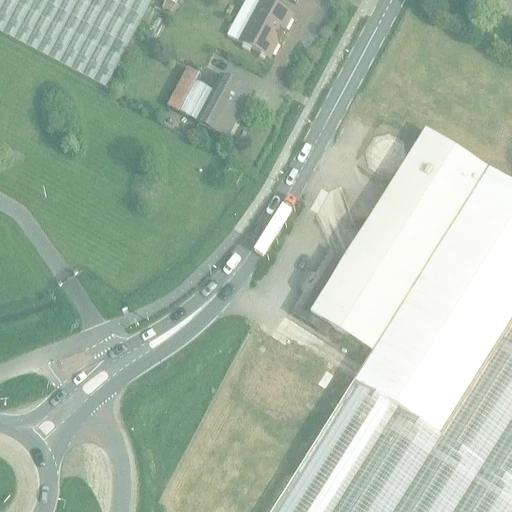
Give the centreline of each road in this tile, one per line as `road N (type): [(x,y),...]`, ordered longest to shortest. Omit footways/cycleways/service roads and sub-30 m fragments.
road 1 (secondary): [(219,290),(268,225),(390,0)]
road 2 (secondary): [(219,290),(64,389)]
road 3 (secondary): [(84,410),(176,341),(219,290)]
